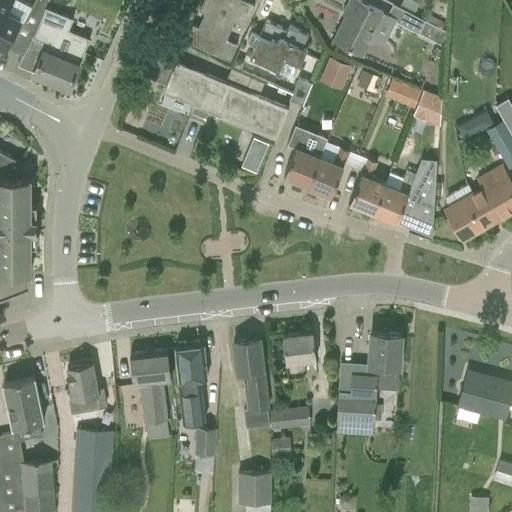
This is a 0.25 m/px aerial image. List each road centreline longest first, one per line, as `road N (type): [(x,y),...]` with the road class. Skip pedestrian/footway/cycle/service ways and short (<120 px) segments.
road 1 (tertiary): [(63,321),(228,297),(392,287)]
road 2 (residential): [(392,287),(393,242),(219,179)]
road 3 (tertiary): [(63,321),(63,193),(92,125)]
road 4 (residential): [(92,125),(150,0)]
